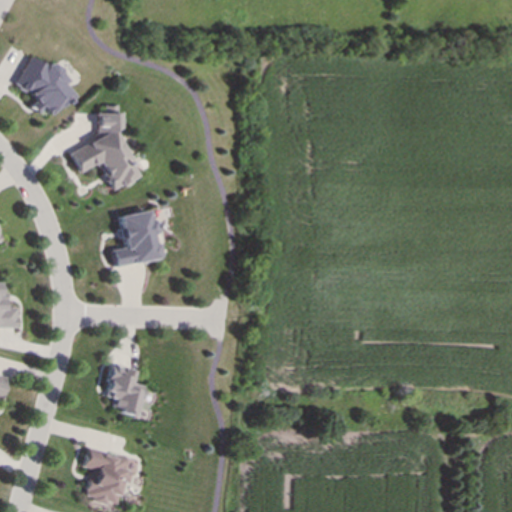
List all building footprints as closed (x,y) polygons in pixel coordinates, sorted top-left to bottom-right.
[(10,86),(31,96),(25,107),(35,113),(36,110),(51,118),(65,91),(58,88),(65,76),(25,56),(10,86)] [(94,139),(66,153),(76,173),(95,163),(100,173),(100,175),(108,191),(133,178),(127,165),(127,162),(111,131),(116,129),(116,116),(112,106),(101,106),(101,113),(94,113),(94,139)] [(110,267),(154,259),(150,233),(152,233),(149,220),(145,221),(144,211),(114,216),(119,248),(107,250),(110,267)] [(0,327),(12,327),(12,308),(0,307),(0,327)] [(131,415),(138,386),(127,383),(130,370),(106,365),(99,397),(109,399),(107,410),(131,415)] [(125,459),(83,449),(79,468),(87,470),(80,496),(89,498),(89,503),(112,508),(118,483),(125,484),(128,472),(122,471),(125,459)]
